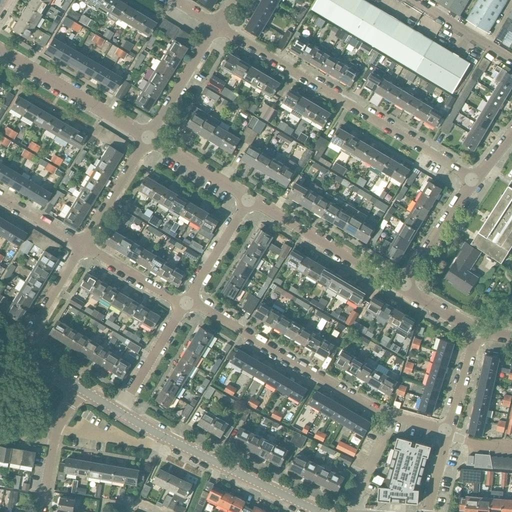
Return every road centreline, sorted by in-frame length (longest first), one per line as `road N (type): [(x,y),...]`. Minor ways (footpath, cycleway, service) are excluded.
road 1 (residential): [(474,180),(216,27)]
road 2 (residential): [(447,433),(393,416),(184,306)]
road 3 (residential): [(403,289),(247,199)]
road 4 (residential): [(149,140),(0,49)]
road 5 (tertiary): [(164,440),(315,511)]
road 6 (residential): [(149,140),(216,27)]
road 7 (residential): [(403,289),(474,180)]
road 8 (residential): [(119,414),(184,306)]
road 9 (residential): [(85,248),(149,140)]
road 10 (residential): [(20,354),(85,248)]
road 11 (residential): [(184,306),(247,199)]
